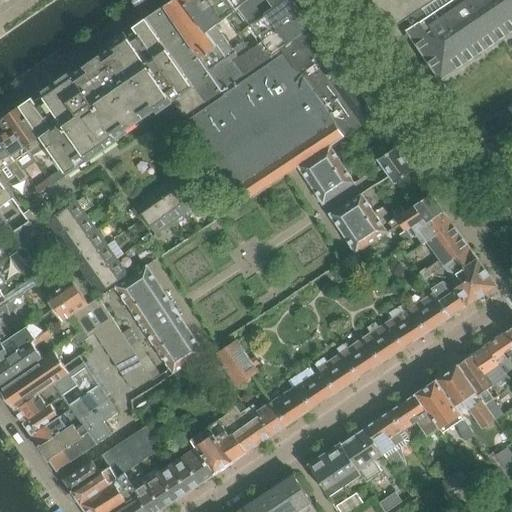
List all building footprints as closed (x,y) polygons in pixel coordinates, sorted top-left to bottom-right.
[(172,0),(164,6),(147,17),(147,18),(208,106),(242,83),(239,77),(259,63),(250,51),(238,58),(234,53),(226,59),(217,46),(216,46),(182,0),(172,0)] [(216,26),(237,10),(230,0),(182,0),(216,46),(217,46),(226,59),(234,53),(238,58),(250,51),(244,42),(233,50),(216,26)] [(248,0),(238,8),(251,25),(267,13),(266,12),(283,0),(248,0)] [(267,13),(251,25),(263,41),(302,13),(292,0),(283,0),(266,12),(267,13)] [(511,0),(368,0),(390,31),(409,18),(414,26),(408,30),(438,75),(441,81),(447,77),(446,77),(487,49),(487,50),(500,41),(511,32),(511,0)] [(263,41),(250,51),(259,63),(312,27),(302,13),(263,41)] [(208,106),(147,18),(133,27),(135,31),(128,36),(125,33),(109,44),(112,47),(72,75),(70,71),(19,107),(38,135),(43,142),(44,142),(63,168),(67,175),(174,101),(187,121),(178,127),(208,106)] [(239,77),(242,83),(208,106),(178,127),(177,127),(213,180),(233,209),(299,167),(331,146),(351,132),(352,134),(363,127),(362,126),(376,117),(361,95),(355,88),(328,50),(329,50),(313,28),(312,27),(259,63),(239,77)] [(19,107),(6,116),(33,155),(45,147),(42,143),(43,142),(38,135),(19,107)] [(6,116),(0,119),(0,138),(16,161),(23,172),(37,162),(32,156),(33,155),(6,116)] [(28,178),(23,172),(16,161),(0,138),(0,167),(2,170),(0,171),(0,173),(7,184),(16,177),(21,183),(28,178)] [(331,146),(299,167),(303,173),(311,186),(343,165),(331,146)] [(403,155),(404,155),(403,154),(397,146),(378,159),(383,166),(387,171),(390,176),(395,183),(414,170),(408,162),(408,161),(407,161),(405,158),(403,155)] [(311,186),(319,198),(323,204),(355,183),(343,165),(311,186)] [(49,178),(35,188),(39,194),(67,175),(63,168),(49,178)] [(367,174),(366,171),(364,168),(356,173),(360,179),(367,174)] [(156,235),(201,203),(181,175),(136,206),(156,235)] [(0,209),(5,216),(19,207),(0,181),(0,209)] [(362,194),(330,215),(334,221),(344,235),(375,214),(362,194)] [(420,232),(419,230),(428,224),(427,223),(443,211),(431,194),(397,219),(400,224),(405,231),(399,235),(404,242),(420,232)] [(76,201),(47,221),(99,296),(128,275),(76,201)] [(0,219),(0,242),(14,234),(30,223),(19,207),(5,216),(0,219)] [(404,247),(402,249),(407,256),(452,224),(443,211),(427,223),(428,224),(419,230),(420,232),(404,242),(402,244),(404,247)] [(352,247),(356,254),(388,233),(375,214),(344,235),(352,247)] [(30,223),(14,234),(36,264),(51,253),(30,223)] [(452,224),(407,256),(411,261),(430,247),(435,254),(461,236),(452,224)] [(0,253),(5,250),(11,258),(6,262),(11,268),(16,265),(22,274),(36,264),(14,234),(0,242),(0,253)] [(461,236),(435,254),(439,260),(427,269),(426,268),(419,273),(425,281),(469,247),(461,236)] [(452,278),(478,260),(469,247),(425,281),(428,286),(448,271),(452,277),(449,278),(450,279),(452,278)] [(450,279),(456,287),(455,288),(456,289),(468,305),(497,286),(478,260),(452,278),(450,279)] [(151,272),(147,266),(116,287),(130,308),(161,288),(151,272)] [(72,280),(46,298),(63,322),(89,305),(72,280)] [(443,282),(431,289),(434,293),(451,316),(468,305),(456,289),(450,293),(443,282)] [(0,307),(9,301),(0,288),(0,307)] [(161,288),(130,308),(144,329),(175,309),(171,302),(170,302),(161,288)] [(434,293),(412,307),(428,332),(451,316),(434,293)] [(111,299),(107,294),(99,299),(103,305),(111,299)] [(73,316),(83,331),(75,337),(79,344),(95,333),(113,321),(103,305),(99,299),(98,299),(73,316)] [(389,313),(393,318),(386,322),(404,348),(428,332),(412,307),(407,311),(403,305),(389,313)] [(175,309),(144,329),(157,349),(188,329),(179,316),(180,315),(175,309)] [(113,321),(95,333),(102,344),(120,332),(113,321)] [(371,332),(365,336),(382,362),(404,348),(386,322),(379,327),(376,323),(368,328),(371,332)] [(0,340),(0,363),(45,333),(32,324),(3,343),(1,340),(0,340)] [(130,328),(122,334),(126,341),(135,335),(130,328)] [(188,329),(157,349),(168,366),(170,370),(174,374),(205,354),(202,350),(188,329)] [(45,333),(0,363),(0,388),(44,358),(37,349),(54,337),(49,330),(45,333)] [(120,332),(102,344),(110,355),(128,343),(126,341),(122,334),(120,332)] [(511,360),(508,354),(511,350),(511,340),(507,333),(506,332),(486,346),(510,381),(510,380),(507,374),(511,370),(511,360)] [(139,341),(135,335),(126,341),(128,343),(130,347),(139,341)] [(346,343),(340,347),(360,377),(382,362),(365,336),(348,348),(347,346),(348,346),(346,343)] [(237,340),(215,355),(237,387),(259,372),(256,367),(260,364),(255,357),(251,359),(237,340)] [(128,343),(110,355),(117,366),(135,354),(130,347),(128,343)] [(486,346),(472,355),(492,386),(499,396),(508,390),(510,381),(486,346)] [(319,361),(319,362),(338,391),(360,377),(340,347),(337,349),(340,353),(327,362),(324,358),(319,361)] [(44,358),(0,388),(0,389),(15,410),(16,410),(55,383),(85,363),(80,356),(65,366),(54,351),(44,358)] [(135,354),(117,366),(125,377),(143,365),(135,354)] [(504,413),(494,399),(487,389),(492,386),(472,355),(458,365),(484,405),(486,404),(496,419),(504,413)] [(319,362),(315,364),(318,368),(319,371),(315,374),(310,367),(294,378),(313,408),(338,391),(319,362)] [(104,422),(118,412),(85,363),(55,383),(64,397),(73,409),(83,424),(90,433),(98,444),(112,433),(104,422)] [(143,365),(125,377),(133,389),(151,377),(143,365)] [(458,365),(437,379),(461,415),(469,410),(482,429),(496,420),(496,419),(486,404),(484,405),(458,365)] [(149,374),(151,377),(153,380),(161,374),(158,368),(149,374)] [(294,378),(289,381),(293,388),(270,402),(286,426),(313,408),(294,378)] [(461,430),(459,431),(466,441),(475,435),(461,415),(437,379),(416,394),(439,428),(440,429),(454,420),(461,430)] [(55,383),(16,410),(25,423),(64,397),(55,383)] [(416,394),(391,411),(404,430),(414,423),(417,427),(420,425),(428,436),(439,428),(416,394)] [(64,397),(25,423),(34,435),(73,409),(64,397)] [(241,413),(236,406),(236,407),(229,397),(221,402),(229,414),(219,421),(230,438),(233,435),(246,453),(273,435),(256,412),(250,416),(245,410),(241,413)] [(246,410),(245,410),(250,416),(256,412),(273,435),(283,428),(286,426),(270,402),(258,411),(254,405),(246,410)] [(237,406),(236,406),(241,413),(245,410),(246,410),(241,403),(237,406)] [(73,409),(34,435),(42,448),(76,425),(78,428),(83,424),(73,409)] [(404,430),(391,411),(366,428),(384,455),(395,471),(406,464),(400,448),(411,441),(404,430)] [(219,421),(208,428),(233,462),(246,453),(233,435),(230,438),(219,421)] [(76,425),(42,448),(51,460),(90,433),(83,424),(78,428),(76,425)] [(147,426),(104,455),(111,466),(119,477),(126,473),(132,469),(161,449),(147,426)] [(208,428),(190,440),(196,448),(214,475),(233,462),(208,428)] [(382,472),(374,461),(384,455),(366,428),(342,444),(364,478),(367,482),(382,472)] [(90,433),(51,460),(58,470),(98,444),(90,433)] [(495,440),(502,450),(507,446),(510,444),(504,434),(495,440)] [(345,500),(337,506),(340,511),(349,511),(363,503),(364,505),(377,497),(369,485),(355,494),(348,488),(364,478),(342,444),(309,465),(332,499),(338,495),(345,500)] [(511,467),(511,453),(507,446),(502,450),(495,455),(506,471),(511,467)] [(214,475),(196,448),(184,455),(202,482),(214,475)] [(174,456),(176,455),(174,451),(166,456),(171,464),(189,491),(202,482),(184,455),(177,460),(174,456)] [(104,454),(102,455),(65,480),(73,491),(111,466),(104,455),(104,454)] [(161,459),(154,464),(177,499),(189,491),(171,464),(164,468),(162,464),(164,463),(161,459)] [(440,462),(429,469),(436,479),(447,472),(440,462)] [(154,464),(141,473),(150,486),(164,508),(177,499),(154,464)] [(111,466),(73,491),(81,503),(119,477),(111,466)] [(479,467),(469,473),(475,483),(485,477),(479,467)] [(461,469),(441,482),(450,495),(470,482),(461,469)] [(139,494),(132,483),(126,473),(119,477),(81,503),(87,511),(111,511),(138,495),(139,494)] [(136,476),(138,479),(132,483),(139,494),(138,495),(149,511),(156,511),(164,508),(150,486),(141,473),(136,476)] [(294,475),(246,508),(248,511),(295,511),(312,501),(294,475)] [(397,492),(381,503),(386,511),(403,501),(397,492)] [(149,511),(138,495),(111,511),(149,511)]
